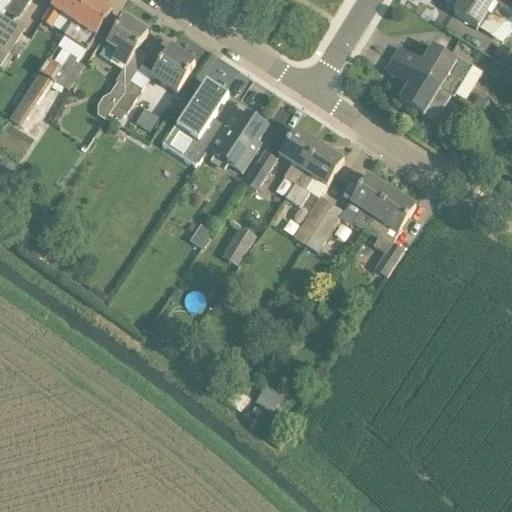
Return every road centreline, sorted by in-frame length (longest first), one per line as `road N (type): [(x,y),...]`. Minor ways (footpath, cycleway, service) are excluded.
road 1 (unclassified): [(511,234),(311,104)]
road 2 (residential): [(311,104),(153,0)]
road 3 (residential): [(311,104),(373,0)]
